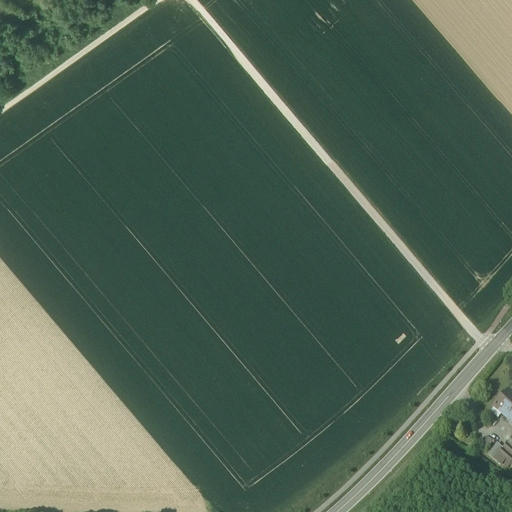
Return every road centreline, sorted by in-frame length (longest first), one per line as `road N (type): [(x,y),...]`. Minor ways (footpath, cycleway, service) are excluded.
road 1 (track): [(511,353),(472,334),(192,0)]
road 2 (tertiary): [(336,511),(511,326)]
road 3 (track): [(156,0),(0,110)]
